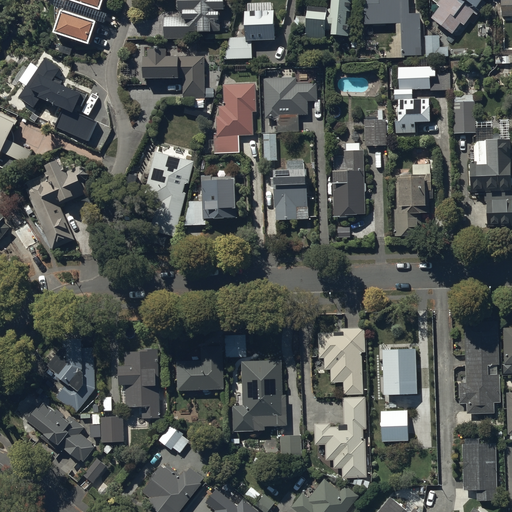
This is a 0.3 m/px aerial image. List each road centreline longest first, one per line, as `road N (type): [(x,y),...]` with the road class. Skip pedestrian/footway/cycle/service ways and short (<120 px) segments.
road 1 (residential): [(101,285),(441,275)]
road 2 (residential): [(133,0),(112,62),(125,135),(99,252),(101,285)]
road 3 (residential): [(448,503),(441,275)]
road 4 (residential): [(0,348),(39,303),(101,285)]
